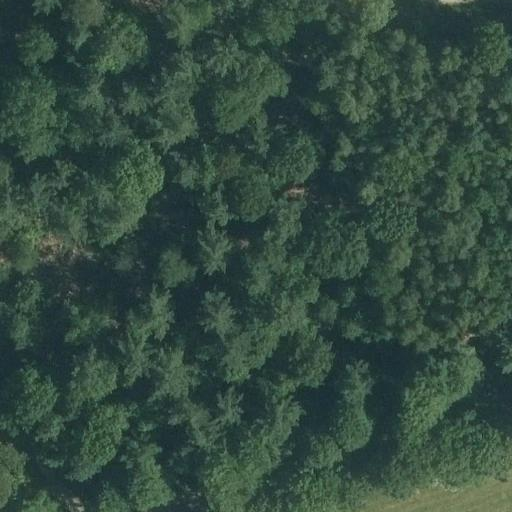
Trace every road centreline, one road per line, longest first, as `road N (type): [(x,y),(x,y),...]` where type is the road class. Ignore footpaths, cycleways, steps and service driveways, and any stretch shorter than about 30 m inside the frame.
road 1 (track): [(155,511),(511,395)]
road 2 (track): [(93,511),(0,416)]
